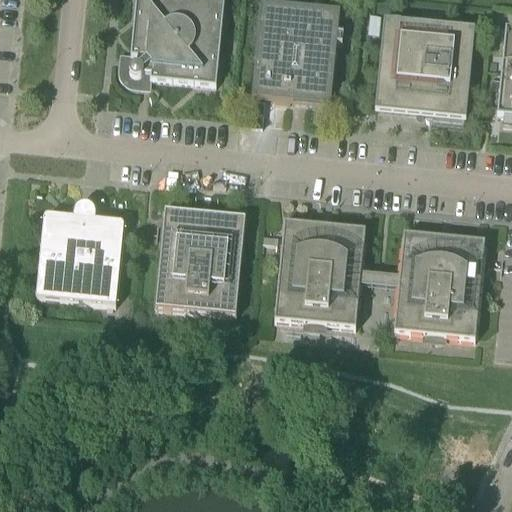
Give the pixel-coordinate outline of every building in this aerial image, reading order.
[(142,79),(143,79),(150,79),(149,86),(215,92),(224,5),(174,0),(135,0),(130,62),(136,63),(135,70),(133,70),(131,71),(130,72),(129,74),(129,75),(128,76),(128,78),(129,79),(129,80),(130,82),(131,83),(132,83),(133,84),(134,84),(135,84),(137,84),(138,84),(139,83),(140,83),(141,81),(142,79)] [(251,104),(314,110),(329,112),(339,17),(260,9),(251,104)] [(424,120),(424,119),(432,120),(431,127),(462,130),(472,36),(415,30),(416,23),(385,20),(375,114),(414,118),(414,119),(415,120),(415,121),(415,122),(416,122),(417,123),(419,123),(420,123),(421,123),(423,122),(423,121),(424,120)] [(511,33),(504,33),(495,120),(511,121),(511,33)] [(35,304),(115,312),(123,228),(95,225),(96,220),(95,217),(94,214),(92,211),(90,209),(87,208),(84,208),(81,208),(78,210),(76,212),(74,214),(73,217),(72,223),(44,220),(35,304)] [(235,323),(245,224),(214,221),(213,228),(208,228),(209,220),(199,219),(199,227),(194,226),(194,219),(164,216),(154,315),(235,323)] [(354,335),(359,291),(364,236),(348,234),(347,241),(327,239),(327,233),(320,232),(319,238),(299,237),(300,229),(283,228),(273,327),(304,330),(305,323),(324,324),(324,332),(354,335)] [(403,240),(397,295),(393,338),(424,341),(424,334),(444,336),(443,343),(474,346),(483,248),(467,246),(466,253),(446,251),(447,245),(439,244),(438,250),(418,248),(419,241),(403,240)]
